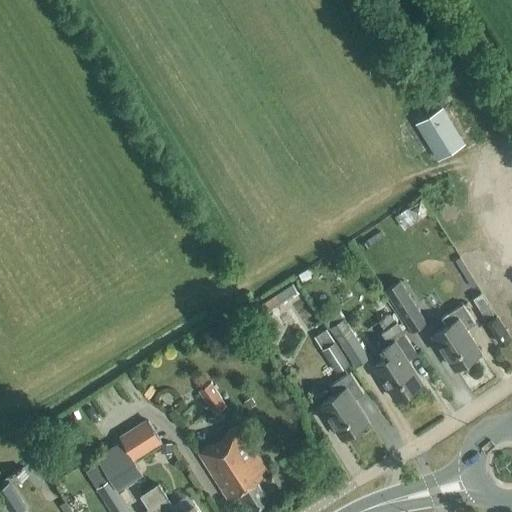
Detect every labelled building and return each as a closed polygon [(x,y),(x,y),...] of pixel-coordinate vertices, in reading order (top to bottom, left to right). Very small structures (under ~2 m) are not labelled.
[(463,144),(442,110),(418,124),(439,158),(463,144)] [(422,218),(440,207),(432,194),(414,206),(422,218)] [(469,255),(479,275),(490,269),(479,250),(469,255)] [(401,279),(386,288),(412,329),(427,319),(401,279)] [(299,293),(292,284),(263,302),(269,312),(299,293)] [(385,297),(371,305),(381,320),(379,321),(385,330),(381,332),(389,344),(383,348),(388,357),(375,366),(397,399),(422,383),(407,361),(417,355),(398,326),(402,323),(385,297)] [(455,368),(480,352),(465,329),(475,323),(463,304),(442,317),(447,326),(433,334),(455,368)] [(511,339),(496,316),(487,321),(502,344),(511,339)] [(355,366),(370,358),(345,318),(331,327),(355,366)] [(359,327),(372,353),(386,346),(373,320),(359,327)] [(333,339),(321,348),(337,372),(349,364),(333,339)] [(151,366),(139,373),(151,395),(163,388),(151,366)] [(219,377),(232,403),(249,395),(236,368),(219,377)] [(343,437),(368,421),(353,400),(363,393),(349,373),(328,387),(334,395),(321,404),(343,437)] [(213,414),(228,405),(214,383),(199,392),(213,414)] [(387,414),(408,442),(420,433),(400,405),(387,414)] [(147,418),(119,436),(122,440),(96,456),(118,491),(143,475),(134,460),(162,443),(147,418)] [(256,480),(269,472),(238,425),(198,452),(228,498),(237,493),(246,508),(250,505),(253,509),(268,499),(256,480)] [(275,493),(292,483),(283,468),(266,477),(275,493)] [(130,511),(118,492),(110,479),(97,488),(111,511),(130,511)] [(8,483),(0,488),(0,497),(9,511),(19,511),(25,509),(8,483)] [(148,510),(144,511),(198,511),(189,497),(173,507),(158,484),(140,496),(148,510)] [(0,511),(9,511),(0,497),(0,511)]
